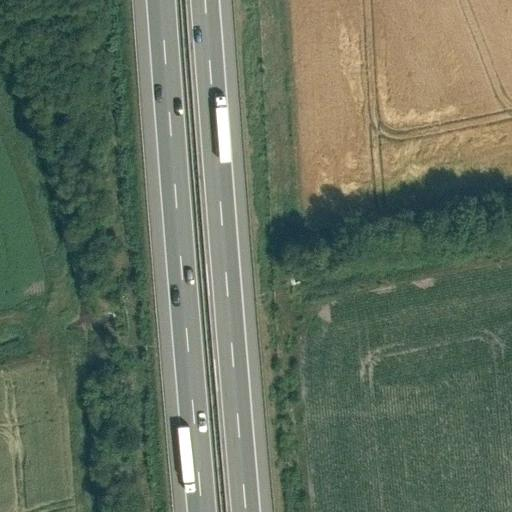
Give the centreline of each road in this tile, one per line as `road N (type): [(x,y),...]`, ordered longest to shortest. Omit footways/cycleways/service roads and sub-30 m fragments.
road 1 (motorway): [(246,511),(206,0)]
road 2 (motorway): [(164,0),(201,511)]
